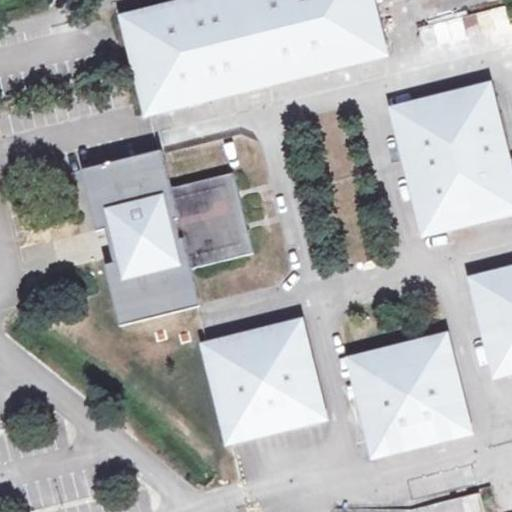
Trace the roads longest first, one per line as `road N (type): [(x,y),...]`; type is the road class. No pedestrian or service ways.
road 1 (unknown): [(511,92),(505,63),(487,54),(274,108),(265,129),(307,294)]
road 2 (unknown): [(354,480),(481,441),(484,423),(443,255)]
road 3 (unknown): [(307,294),(354,480)]
road 4 (unknown): [(212,511),(354,480)]
road 5 (unknown): [(443,255),(307,294)]
